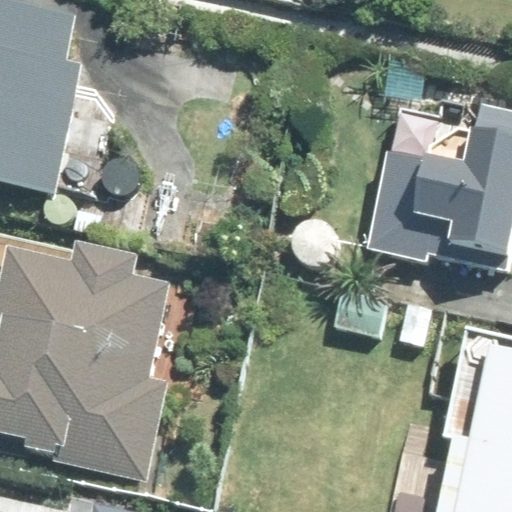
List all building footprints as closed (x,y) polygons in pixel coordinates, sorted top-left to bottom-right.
[(0,0),(0,185),(56,197),(84,63),(69,61),(78,14),(13,0),(0,0)] [(392,67),(388,95),(422,100),(425,72),(392,67)] [(469,165),(390,151),(372,250),(508,273),(511,250),(511,122),(510,136),(476,131),(469,165)] [(0,229),(0,449),(151,481),(172,380),(153,375),(173,279),(139,272),(144,247),(80,234),(77,246),(0,229)] [(336,328),(381,339),(390,299),(345,289),(336,328)] [(409,306),(400,344),(427,349),(434,310),(409,306)] [(468,452),(456,511),(511,511),(511,349),(472,342),(451,448),(468,452)]
